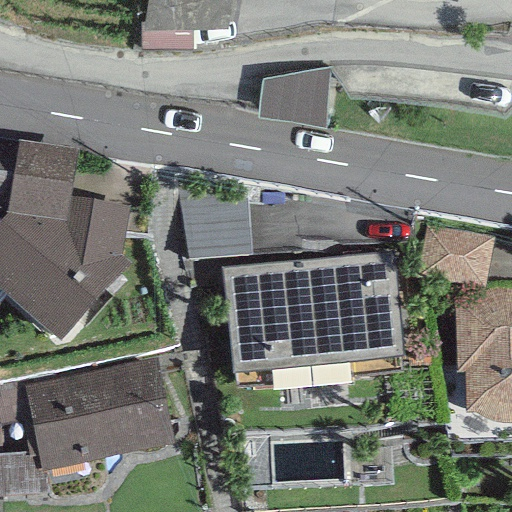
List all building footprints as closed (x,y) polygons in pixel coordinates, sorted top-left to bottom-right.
[(227,0),(162,0),(227,9),(227,0)] [(330,68),(262,80),(258,112),(323,120),(330,68)] [(6,222),(0,228),(0,300),(58,354),(129,276),(121,267),(128,213),(71,205),(78,157),(20,147),(19,153),(8,214),(6,222)] [(0,212),(8,214),(19,153),(0,149),(0,212)] [(195,264),(260,261),(257,204),(192,207),(195,264)] [(427,229),(417,284),(481,295),(493,241),(427,229)] [(222,275),(235,395),(402,377),(390,257),(222,275)] [(463,305),(451,306),(454,379),(463,379),(466,421),(475,421),(480,426),(494,432),(509,433),(511,432),(511,289),(509,289),(496,290),(481,297),(471,301),(463,305)] [(25,390),(42,477),(173,452),(156,365),(25,390)]
